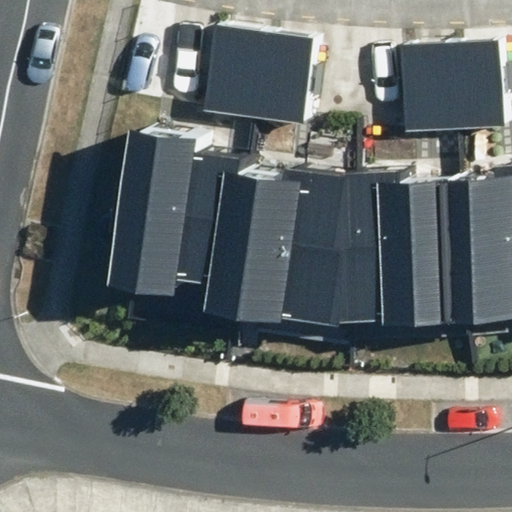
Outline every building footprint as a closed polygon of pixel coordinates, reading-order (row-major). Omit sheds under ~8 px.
[(315,36),(214,22),(202,109),(303,123),(315,36)] [(404,132),(505,125),(498,37),(397,44),(404,132)] [(231,321),(246,167),(198,159),(201,144),(132,133),(109,286),(175,296),(176,281),(209,284),(202,311),(231,321)] [(231,321),(351,324),(356,170),(288,166),(286,172),(246,167),(231,321)] [(351,324),(461,320),(459,177),(412,184),(412,167),(356,170),(351,324)] [(511,169),(459,177),(461,320),(511,320),(511,169)]
